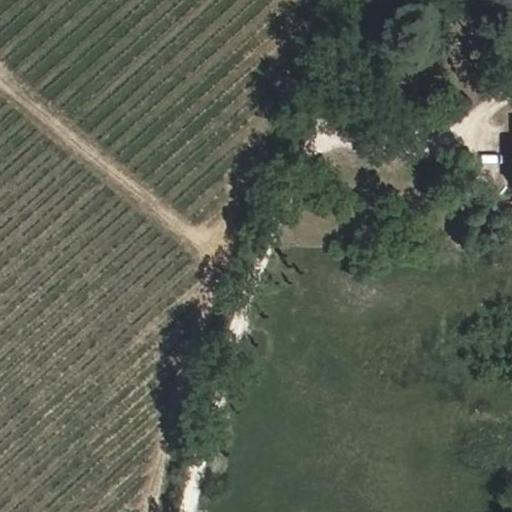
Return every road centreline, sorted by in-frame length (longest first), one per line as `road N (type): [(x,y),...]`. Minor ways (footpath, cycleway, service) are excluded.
road 1 (track): [(307,0),(216,255),(156,511)]
road 2 (track): [(0,72),(216,255)]
